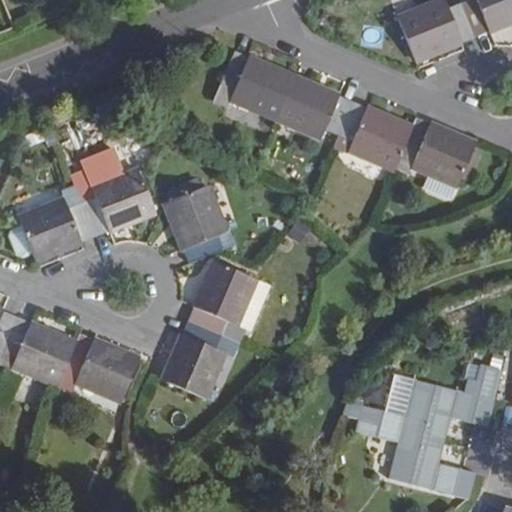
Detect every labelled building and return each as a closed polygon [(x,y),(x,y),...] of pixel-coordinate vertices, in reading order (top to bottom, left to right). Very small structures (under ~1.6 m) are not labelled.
[(511,0),(473,0),(462,4),(474,36),(488,31),(490,33),(506,27),(505,22),(511,19),(511,0)] [(444,46),(446,50),(462,44),(460,41),(474,36),(462,4),(448,10),(446,3),(400,21),(416,61),(433,55),(432,50),(444,46)] [(232,101),(276,120),(292,80),(275,71),(273,76),(262,71),(264,67),(249,61),(248,63),(234,57),(221,86),(235,93),(232,101)] [(322,141),(325,132),(338,137),(352,107),(338,102),(339,99),(324,93),(322,97),(310,92),(312,87),(292,80),(276,120),(322,141)] [(221,86),(213,104),(228,110),(232,101),(235,93),(221,86)] [(338,137),(335,146),(393,171),(401,154),(412,130),(393,122),(391,127),(379,122),(381,117),(367,111),(365,113),(352,108),(352,107),(338,137)] [(410,168),(456,188),(475,147),(456,139),(454,143),(442,138),(444,133),(428,126),(427,128),(414,123),(412,130),(401,154),(414,160),(410,168)] [(94,235),(108,229),(109,232),(125,225),(123,221),(133,217),(135,221),(154,213),(137,172),(92,190),(93,192),(97,201),(82,207),(94,235)] [(182,252),(185,251),(190,265),(223,252),(217,238),(225,235),(205,187),(163,204),(170,223),(175,221),(180,233),(175,235),(182,252)] [(97,201),(93,192),(78,198),(82,207),(97,201)] [(82,207),(78,198),(65,203),(69,212),(82,207)] [(82,207),(69,212),(65,203),(65,201),(20,220),(23,227),(34,254),(36,261),(54,254),(53,250),(63,246),(65,250),(82,242),(81,239),(94,235),(82,207)] [(34,254),(23,227),(13,231),(11,237),(18,255),(25,258),(34,254)] [(194,310),(198,312),(193,323),(241,343),(246,332),(235,327),(254,282),(214,264),(206,282),(210,285),(205,296),(201,294),(194,310)] [(270,289),(254,282),(235,327),(246,332),(251,334),(270,289)] [(0,352),(2,354),(14,323),(1,318),(2,315),(0,314),(0,352)] [(56,387),(63,371),(74,345),(56,338),(55,342),(42,337),(44,333),(29,326),(28,329),(14,323),(2,354),(0,357),(0,365),(10,370),(11,368),(56,387)] [(225,352),(235,357),(241,343),(193,323),(187,337),(183,335),(176,353),(180,355),(175,366),(170,365),(163,383),(204,401),(225,352)] [(73,385),(121,405),(139,363),(120,355),(118,359),(107,354),(108,350),(93,344),(91,346),(77,340),(74,345),(63,371),(77,377),(73,385)] [(464,394),(495,401),(503,371),(480,365),(476,382),(467,380),(464,394)] [(373,408),(364,405),(360,420),(444,442),(450,419),(488,428),(494,404),(495,401),(464,394),(395,377),(388,405),(375,402),(373,408)] [(477,473),(439,463),(444,442),(360,420),(357,433),(398,443),(390,479),(470,499),(477,473)]
